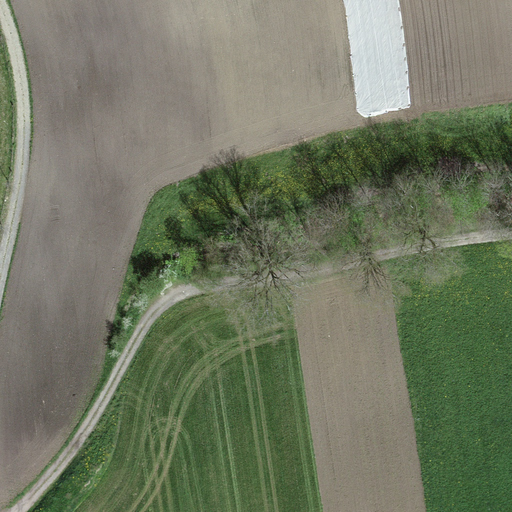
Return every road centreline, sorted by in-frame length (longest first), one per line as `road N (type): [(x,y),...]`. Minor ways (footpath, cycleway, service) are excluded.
road 1 (track): [(511,226),(304,276),(195,289),(168,303),(88,435),(21,511)]
road 2 (track): [(0,34),(29,93),(0,261)]
